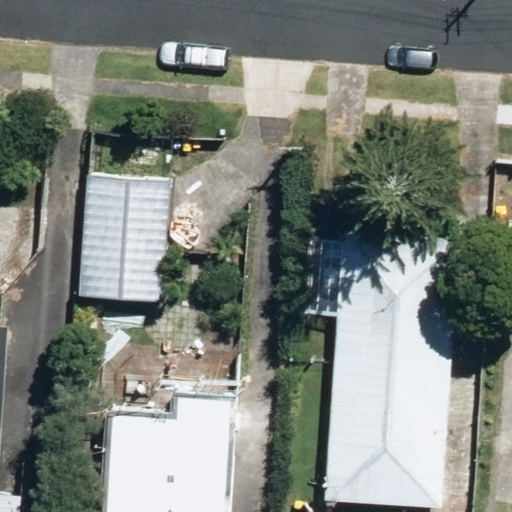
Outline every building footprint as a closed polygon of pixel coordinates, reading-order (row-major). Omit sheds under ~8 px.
[(88,294),(171,299),(180,139),(98,133),(88,294)] [(352,225),(334,494),(449,502),(467,233),(352,225)] [(0,487),(4,488),(5,464),(12,465),(21,317),(0,315),(0,487)] [(110,511),(236,511),(244,389),(185,385),(183,405),(118,401),(110,511)] [(0,511),(30,511),(32,489),(6,487),(5,502),(0,501),(0,511)]
